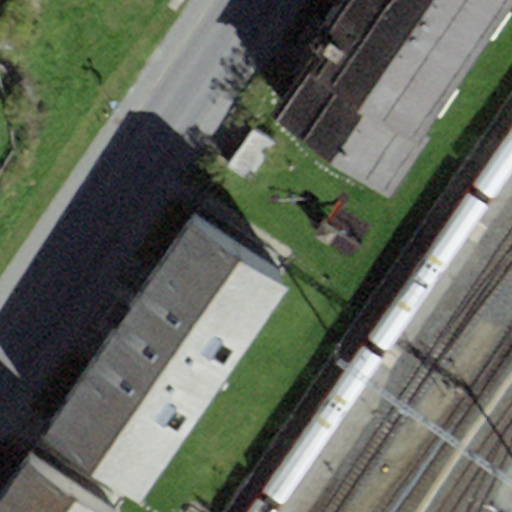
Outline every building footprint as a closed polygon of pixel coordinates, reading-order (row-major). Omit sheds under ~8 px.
[(427,137),(472,72),(367,0),(353,0),(320,50),(274,116),(392,197),(432,140),(427,137)] [(511,0),(367,0),(472,72),(511,13),(511,0)] [(273,145),(251,131),(227,169),(249,183),(273,145)] [(286,293),(186,225),(42,438),(142,505),(286,293)] [(0,511),(100,511),(28,463),(0,503),(0,511)]
